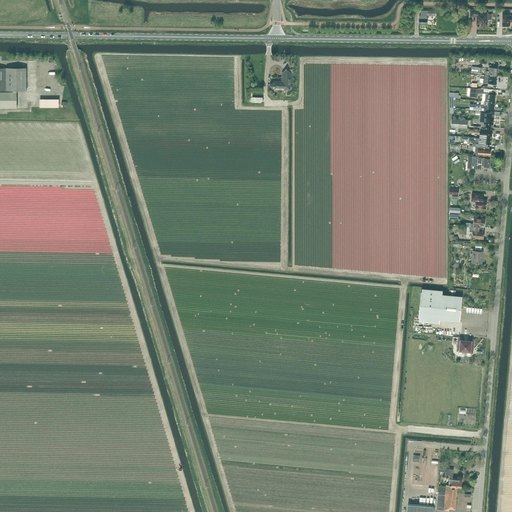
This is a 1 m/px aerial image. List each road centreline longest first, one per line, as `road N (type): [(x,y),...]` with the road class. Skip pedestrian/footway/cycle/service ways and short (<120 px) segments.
road 1 (unclassified): [(480,511),(511,119)]
road 2 (tertiary): [(0,34),(277,38)]
road 3 (tertiary): [(277,38),(474,41)]
